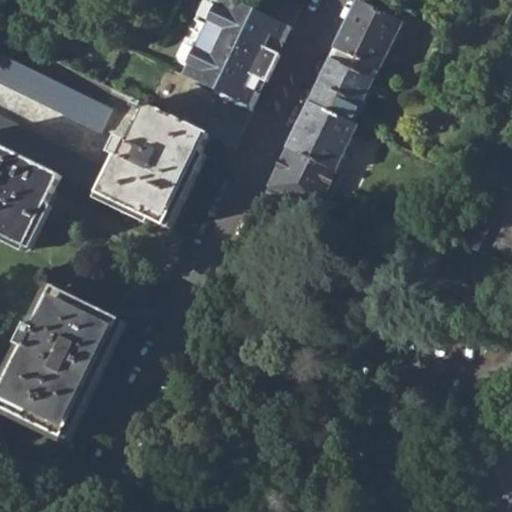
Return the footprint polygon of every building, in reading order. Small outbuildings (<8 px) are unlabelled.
[(234,0),(220,0),(182,78),(250,110),(290,27),(234,0)] [(383,0),(358,0),(335,49),(380,70),(402,24),(396,21),(402,9),(383,0)] [(311,101),(355,122),(380,70),(335,49),(311,101)] [(0,86),(98,134),(109,111),(0,57),(0,86)] [(209,136),(232,147),(250,110),(182,78),(180,77),(163,114),(209,136)] [(311,101),(266,192),(280,199),(298,197),(304,184),(334,198),(345,173),(339,170),(361,125),(355,122),(311,101)] [(104,197),(166,227),(209,136),(163,114),(139,103),(137,109),(144,113),(129,144),(117,139),(109,156),(120,162),(104,197)] [(0,236),(31,251),(67,179),(98,194),(108,171),(0,120),(0,236)] [(481,134),(498,142),(504,128),(487,121),(481,134)] [(488,173),(511,184),(511,131),(509,130),(488,173)] [(439,271),(499,301),(511,275),(511,271),(453,242),(439,271)] [(0,406),(0,409),(65,441),(122,320),(54,288),(34,330),(30,327),(20,348),(27,351),(0,406)] [(431,511),(433,505),(430,495),(424,485),(416,479),(406,475),(395,475),(384,478),(376,485),(370,494),(367,504),(367,511),(431,511)]
